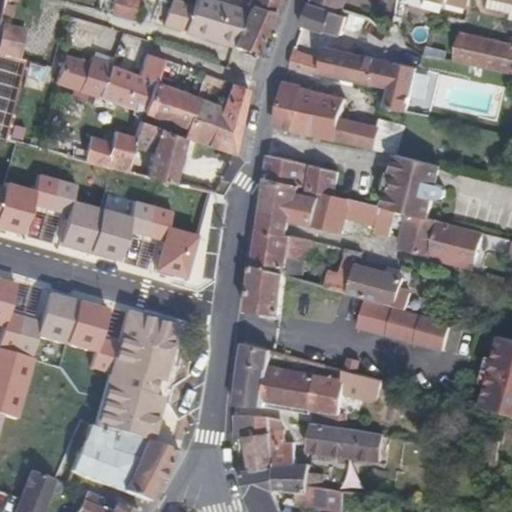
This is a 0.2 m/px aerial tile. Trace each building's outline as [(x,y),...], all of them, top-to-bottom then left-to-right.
[(136,9),(137,0),(113,0),(113,3),(136,9)] [(246,10),(213,0),(195,0),(194,6),(172,0),(171,2),(163,26),(185,32),(234,46),(239,30),(247,10),(246,10)] [(249,0),(246,10),(247,10),(239,30),(234,46),(257,52),(275,12),(280,0),(249,0)] [(312,0),(343,11),(346,0),(312,0)] [(511,8),(511,3),(495,0),(489,0),(487,9),(511,14),(511,8)] [(511,0),(495,0),(511,3),(511,8),(511,14),(509,20),(511,20),(511,0)] [(136,9),(113,3),(110,14),(133,20),(136,9)] [(348,17),(308,4),(301,26),(322,34),(327,32),(342,36),(348,17)] [(15,7),(6,6),(4,15),(13,16),(15,7)] [(27,29),(2,23),(0,32),(0,54),(20,59),(27,29)] [(511,74),(511,44),(462,32),(455,61),(511,74)] [(324,62),(321,74),(389,90),(391,82),(393,71),(394,63),(327,48),(324,62)] [(324,62),(295,50),(290,68),(321,77),(321,74),(324,62)] [(162,59),(147,54),(139,76),(111,65),(99,98),(106,100),(128,108),(143,113),(153,82),(162,59)] [(99,98),(111,65),(90,58),(89,62),(65,56),(56,83),(86,93),(95,96),(99,98)] [(188,129),(198,98),(153,82),(143,113),(188,129)] [(234,155),(249,90),(232,84),(222,107),(198,98),(188,129),(185,138),(207,146),(234,155)] [(286,84),(276,126),(313,135),(317,118),(298,113),(303,88),(286,84)] [(396,86),(391,109),(407,113),(412,90),(396,86)] [(346,99),(303,88),(298,113),(317,118),(313,135),(396,156),(404,126),(381,119),(379,127),(341,118),(346,99)] [(104,110),(106,100),(99,98),(95,96),(92,106),(104,110)] [(126,117),(128,108),(106,100),(104,110),(126,117)] [(174,183),(185,138),(141,122),(140,122),(136,138),(134,148),(152,153),(146,176),(174,183)] [(20,131),(10,129),(7,141),(17,144),(20,131)] [(134,148),(136,138),(115,132),(112,143),(90,136),(89,139),(86,148),(85,161),(108,167),(108,166),(108,163),(129,167),(134,148)] [(86,148),(89,139),(80,137),(76,148),(74,159),(85,161),(86,148)] [(63,142),(54,139),(52,145),(61,148),(63,142)] [(269,155),(265,178),(336,196),(339,172),(269,155)] [(441,167),(397,156),(393,174),(388,172),(384,190),(388,191),(384,208),(396,211),(400,212),(428,220),(433,200),(437,201),(441,201),(444,199),(446,196),(447,193),(446,190),(443,187),(440,186),(437,185),(441,167)] [(79,184),(41,175),(32,212),(70,221),(75,199),(79,184)] [(388,238),(396,211),(384,208),(336,196),(265,178),(260,215),(290,222),(343,235),(348,220),(376,227),(374,234),(388,238)] [(38,191),(8,183),(0,211),(0,227),(26,234),(32,212),(38,191)] [(177,208),(135,198),(125,237),(166,247),(171,227),(172,227),(177,208)] [(102,207),(75,199),(62,244),(89,252),(102,207)] [(134,216),(104,208),(92,253),(122,261),(134,216)] [(400,212),(396,228),(405,231),(400,250),(413,253),(429,257),(434,238),(466,247),(470,231),(428,220),(400,212)] [(290,222),(260,215),(258,229),(287,235),(290,222)] [(201,235),(171,227),(159,271),(188,280),(201,235)] [(258,229),(253,267),(286,276),(302,281),(306,262),(310,263),(313,241),(287,235),(258,229)] [(482,233),(470,231),(466,247),(434,238),(429,257),(473,269),(482,233)] [(335,247),(326,287),(396,306),(401,290),(405,278),(386,273),(357,265),(351,264),(354,257),(361,259),(362,254),(346,249),(335,247)] [(286,276),(253,267),(247,312),(281,317),(286,276)] [(388,267),(386,273),(405,278),(407,272),(388,267)] [(17,285),(0,280),(0,328),(5,330),(11,307),(17,285)] [(411,293),(401,290),(396,306),(406,309),(411,293)] [(77,301),(49,293),(43,315),(36,341),(64,349),(77,301)] [(396,306),(365,299),(358,327),(444,350),(451,322),(406,309),(396,306)] [(107,309),(77,301),(64,349),(94,357),(100,337),(107,309)] [(43,315),(11,307),(5,330),(0,348),(31,356),(36,341),(43,315)] [(463,310),(453,308),(451,319),(461,321),(463,310)] [(154,434),(179,323),(124,311),(117,342),(99,421),(154,434)] [(511,414),(511,339),(500,336),(495,358),(488,384),(482,406),(511,414)] [(117,342),(100,337),(94,357),(91,368),(109,374),(117,342)] [(271,351),(243,344),(234,405),(265,407),(266,402),(270,367),(271,351)] [(0,348),(0,347),(0,412),(3,413),(19,417),(35,357),(31,356),(0,348)] [(495,358),(487,356),(480,382),(488,384),(495,358)] [(346,371),(357,374),(360,361),(350,359),(346,371)] [(342,380),(270,367),(266,402),(314,410),(314,412),(313,424),(338,428),(343,395),(376,405),(383,381),(357,374),(346,371),(344,371),(342,380)] [(270,431),(268,417),(234,415),(234,440),(237,440),(245,439),(249,463),(239,465),(240,472),(274,465),(270,431)] [(280,420),(268,417),(270,431),(281,430),(280,420)] [(338,428),(313,424),(308,452),(311,452),(381,463),(385,436),(338,428)] [(89,427),(70,472),(122,491),(150,502),(176,452),(144,441),(89,427)] [(281,430),(270,431),(274,465),(274,466),(296,465),(295,443),(286,444),(284,430),(281,430)] [(296,465),(274,466),(275,490),(293,492),(308,494),(308,487),(310,473),(310,465),(307,464),(296,465)] [(274,465),(240,472),(247,498),(251,511),(279,511),(271,492),(275,490),(274,466),(274,465)] [(43,511),(51,492),(56,481),(32,471),(19,502),(14,511),(43,511)] [(324,475),(310,473),(308,487),(323,489),(324,475)] [(64,484),(56,481),(51,492),(60,496),(64,484)] [(308,494),(293,492),(292,506),(337,511),(340,511),(344,492),(323,489),(308,487),(308,494)] [(133,511),(123,508),(115,504),(110,511),(107,511),(93,505),(98,498),(87,493),(76,511),(133,511)]
